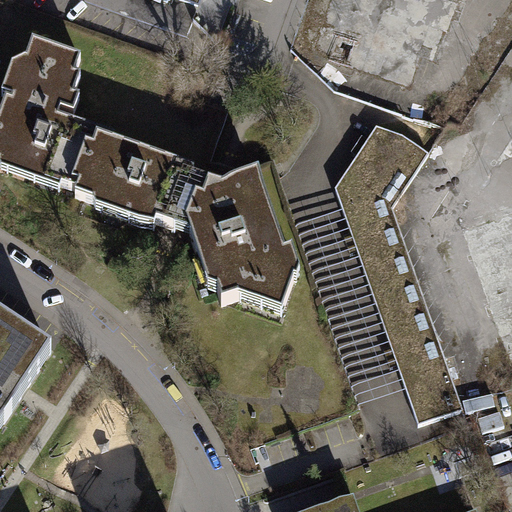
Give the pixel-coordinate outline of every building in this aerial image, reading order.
[(95,155),(99,145),(87,141),(89,135),(69,127),(57,123),(60,112),(75,116),(80,99),(75,98),(81,78),(75,76),(81,59),(32,44),(28,61),(13,65),(2,97),(6,98),(0,118),(0,169),(2,175),(16,179),(50,192),(60,196),(64,186),(75,190),(88,153),(95,155)] [(337,194),(419,431),(465,415),(393,208),(427,153),(381,126),(337,194)] [(81,192),(77,202),(94,207),(98,216),(155,236),(156,229),(177,236),(193,184),(195,179),(99,145),(95,155),(88,153),(75,190),(81,192)] [(190,241),(211,298),(220,302),(225,314),(241,308),(284,324),(303,278),(296,258),(286,262),(261,186),(225,198),(210,192),(204,208),(198,206),(188,235),(190,241)] [(0,413),(6,417),(48,355),(0,322),(0,413)] [(353,511),(350,501),(317,511),(353,511)]
